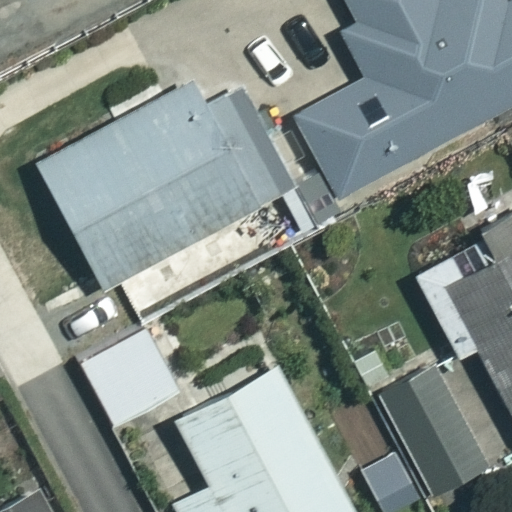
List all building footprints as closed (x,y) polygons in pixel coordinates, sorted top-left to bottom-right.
[(511,0),(341,0),(352,19),(331,29),(353,71),(281,109),(324,190),(511,91),(511,0)] [(271,184),(205,59),(21,156),(87,281),(271,184)] [(511,209),(402,268),(443,345),(461,335),(511,430),(511,209)] [(170,384),(136,317),(69,351),(103,418),(170,384)] [(342,511),(260,355),(159,408),(195,478),(163,494),(172,511),(342,511)] [(476,458),(422,355),(366,384),(420,488),(476,458)] [(0,511),(37,511),(22,480),(0,491),(0,511)]
